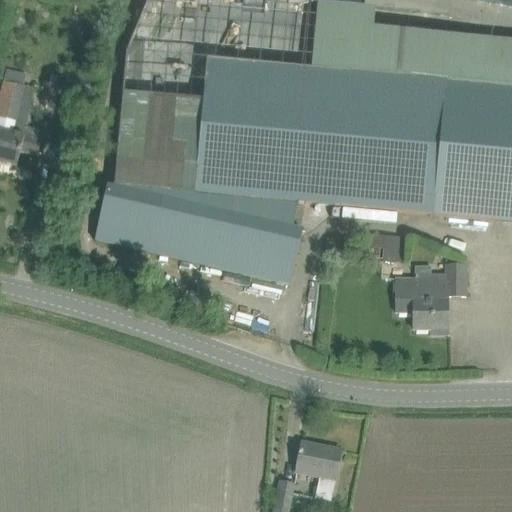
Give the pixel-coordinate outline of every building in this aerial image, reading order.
[(511,224),(511,43),(373,31),(374,10),(259,0),(149,0),(127,54),(115,190),(107,188),(95,243),(290,287),(303,232),(294,228),(299,205),(511,224)] [(511,0),(469,0),(511,11),(511,0)] [(90,15),(73,9),(67,27),(84,32),(90,15)] [(41,142),(24,138),(11,135),(14,122),(17,123),(26,89),(24,88),(26,78),(8,73),(0,103),(0,163),(17,168),(20,154),(38,158),(41,142)] [(405,264),(407,239),(387,237),(384,262),(405,264)] [(446,281),(396,282),(396,315),(414,315),(414,332),(448,332),(447,299),(466,299),(466,267),(446,267),(446,281)] [(317,501),(331,504),(341,453),(302,445),(296,476),(321,481),(317,501)] [(273,511),(289,511),(295,488),(279,485),(273,511)]
